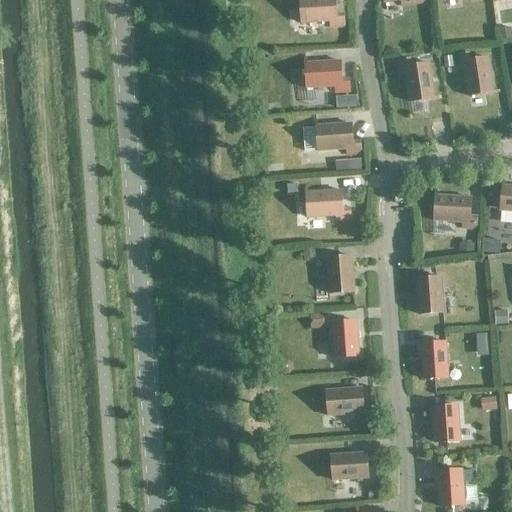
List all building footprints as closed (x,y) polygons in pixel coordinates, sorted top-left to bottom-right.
[(336,16),(334,0),(299,0),(301,25),(330,23),(330,29),(344,28),(343,16),(336,16)] [(509,30),(496,32),(498,45),(510,43),(509,30)] [(468,98),(493,94),(488,59),(469,62),(468,55),(456,57),(458,70),(464,69),(468,98)] [(451,58),(443,59),(444,70),(453,69),(451,58)] [(409,104),(434,100),(429,65),(410,68),(409,61),(397,63),(399,76),(405,75),(409,104)] [(341,82),(340,63),(305,65),(306,90),(335,88),(335,94),(349,94),(348,81),(341,82)] [(356,98),(335,99),(336,110),(356,109),(356,98)] [(316,128),(302,129),(303,152),(317,151),(318,153),(346,151),(347,157),(360,156),(359,143),(352,144),(351,125),(316,128)] [(360,160),(345,161),(346,173),(360,172),(360,160)] [(296,186),(287,186),(287,195),(297,194),(296,186)] [(511,188),(502,187),(500,213),(511,213),(511,188)] [(341,192),(306,194),(307,219),(336,218),(336,224),(350,223),(349,210),(342,211),(341,192)] [(470,199),(435,197),(434,223),(462,224),(462,230),(476,231),(476,219),(469,218),(470,199)] [(482,241),(482,254),(499,255),(500,242),(482,241)] [(462,243),(461,253),(470,254),(471,244),(462,243)] [(313,252),(301,253),(302,263),(314,262),(313,252)] [(329,295),(354,293),(351,258),(326,260),(329,295)] [(416,281),(418,316),(443,314),(441,279),(416,281)] [(323,316),(309,317),(310,330),(323,329),(323,316)] [(504,316),(493,317),(494,328),(505,327),(504,316)] [(333,360),(359,358),(356,323),(331,325),(333,360)] [(423,381),(448,379),(445,344),(420,346),(423,381)] [(328,418),(363,415),(361,390),(326,392),(328,418)] [(493,400),(482,401),(482,413),(494,412),(493,400)] [(432,409),(434,444),(460,443),(457,407),(432,409)] [(332,482),(367,480),(366,455),(331,457),(332,482)] [(439,508),(464,507),(462,483),(462,472),(462,471),(436,473),(439,508)] [(375,494),(367,494),(368,502),(376,501),(375,494)]
